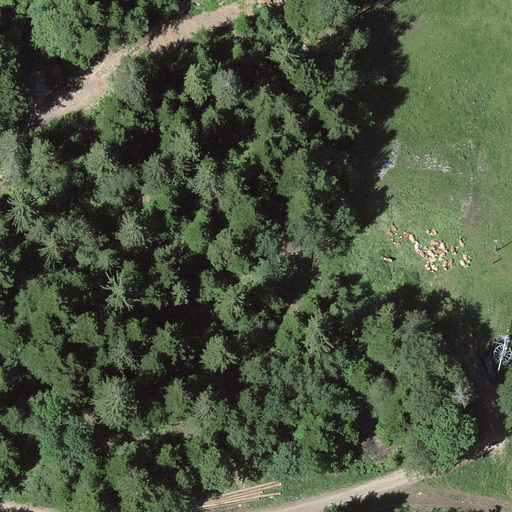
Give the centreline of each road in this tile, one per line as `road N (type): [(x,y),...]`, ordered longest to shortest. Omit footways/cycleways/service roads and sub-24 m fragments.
road 1 (track): [(0,157),(179,26),(290,0)]
road 2 (track): [(511,443),(302,511)]
